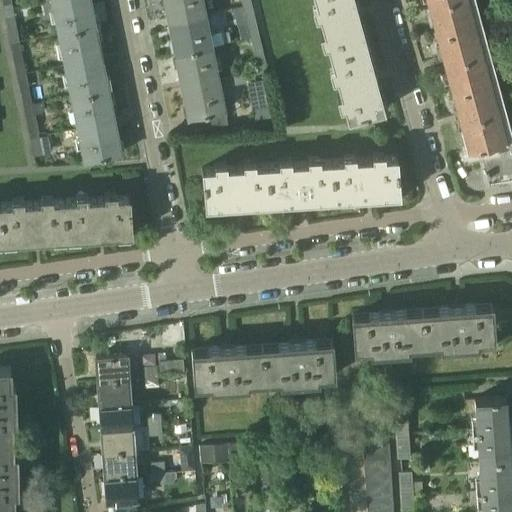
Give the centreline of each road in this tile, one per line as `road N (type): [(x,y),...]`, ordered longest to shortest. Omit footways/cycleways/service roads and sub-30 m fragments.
road 1 (residential): [(183,291),(123,0)]
road 2 (residential): [(183,291),(454,252)]
road 3 (residential): [(454,252),(384,0)]
road 4 (residential): [(86,511),(53,310)]
road 5 (residential): [(53,310),(183,291)]
